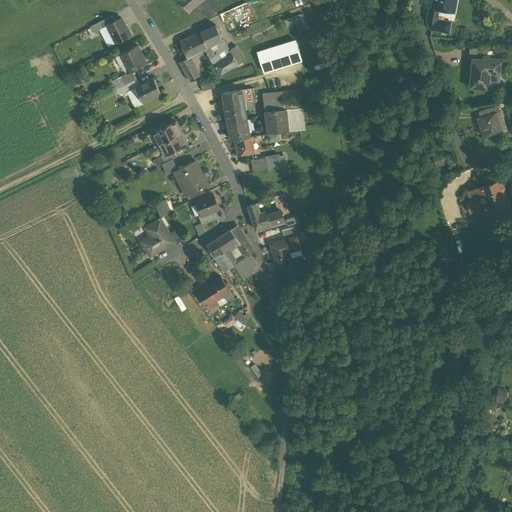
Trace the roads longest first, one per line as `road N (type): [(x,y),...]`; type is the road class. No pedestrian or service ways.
road 1 (residential): [(275,511),(281,352),(267,277),(222,154),(130,0)]
road 2 (residential): [(416,0),(468,167)]
